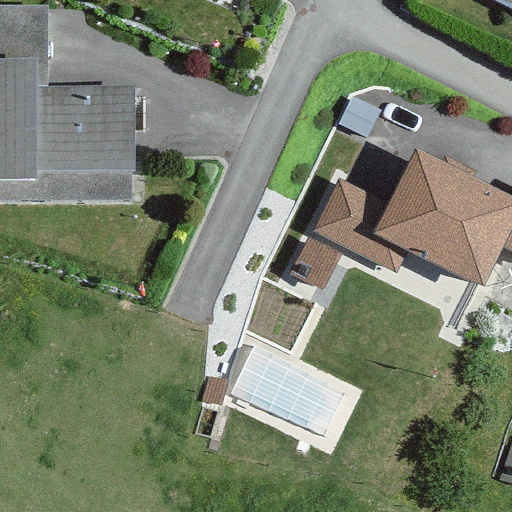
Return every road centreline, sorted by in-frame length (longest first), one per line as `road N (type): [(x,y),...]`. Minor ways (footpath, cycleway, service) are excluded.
road 1 (residential): [(182,306),(330,11)]
road 2 (residential): [(330,11),(511,103)]
